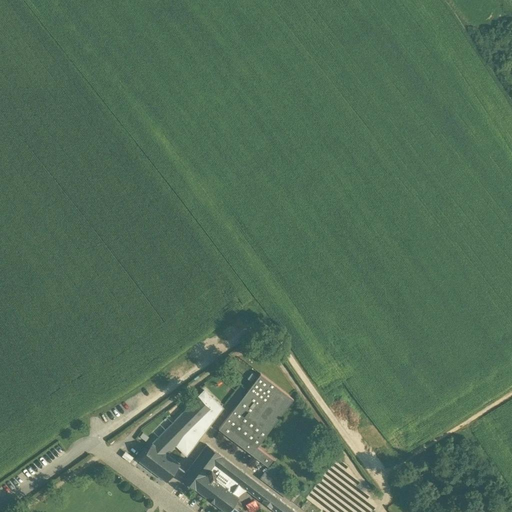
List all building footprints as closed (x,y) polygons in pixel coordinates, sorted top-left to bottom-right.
[(230,414),(219,428),(267,466),(273,459),(257,446),(293,399),(260,374),(230,414)] [(210,409),(177,444),(180,447),(179,448),(187,455),(222,408),(204,390),(198,396),(211,409),(210,410),(210,409)] [(198,396),(153,443),(167,454),(177,444),(210,409),(210,410),(211,409),(198,396)] [(153,443),(152,443),(139,460),(166,481),(180,464),(167,454),(153,443)] [(211,447),(207,444),(182,478),(226,511),(227,511),(239,498),(232,492),(239,483),(277,511),(295,511),(241,470),(211,447)] [(296,491),(267,469),(260,477),(290,500),(296,491)]
